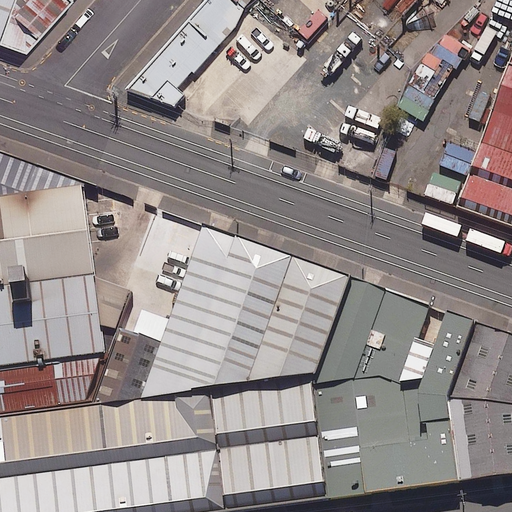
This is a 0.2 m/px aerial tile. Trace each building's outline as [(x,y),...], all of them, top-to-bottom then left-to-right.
[(76,0),(14,0),(0,39),(0,41),(30,53),(78,1),(76,0)] [(0,0),(0,39),(14,0),(0,0)] [(250,0),(211,0),(135,86),(183,102),(262,10),(250,0)] [(511,61),(463,198),(511,215),(511,61)] [(0,195),(78,183),(0,153),(0,195)] [(78,183),(0,195),(0,363),(109,349),(132,292),(91,278),(78,183)] [(109,349),(90,404),(313,375),(347,277),(159,210),(132,292),(109,349)] [(347,277),(313,375),(310,385),(326,501),(456,483),(444,398),(473,321),(347,277)] [(444,398),(456,483),(511,475),(511,335),(473,321),(444,398)] [(0,363),(0,415),(90,404),(109,349),(0,363)] [(90,404),(0,415),(0,511),(240,511),(326,501),(310,385),(313,375),(90,404)]
